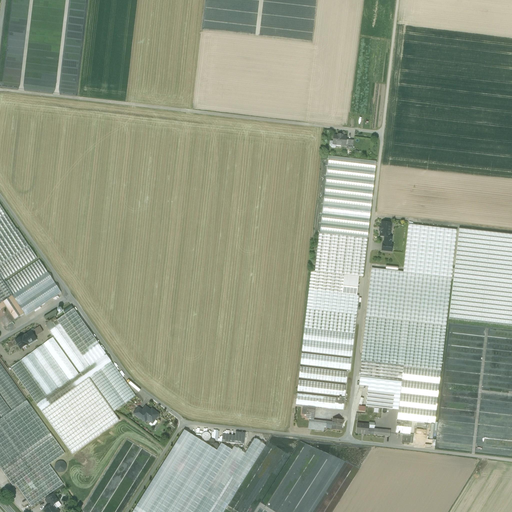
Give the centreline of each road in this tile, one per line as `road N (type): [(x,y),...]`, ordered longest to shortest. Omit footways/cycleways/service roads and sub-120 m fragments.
road 1 (track): [(511,461),(184,422),(135,383),(71,297)]
road 2 (track): [(382,133),(0,87)]
road 3 (track): [(346,443),(382,133)]
road 4 (track): [(382,133),(399,0)]
road 5 (track): [(71,297),(0,197)]
